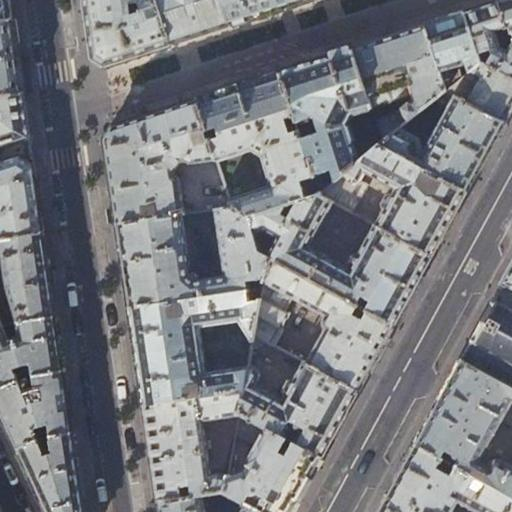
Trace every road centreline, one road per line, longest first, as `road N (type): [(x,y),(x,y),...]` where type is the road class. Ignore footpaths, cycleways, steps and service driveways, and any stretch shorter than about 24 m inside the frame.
road 1 (residential): [(127,511),(46,0)]
road 2 (secondary): [(511,185),(330,511)]
